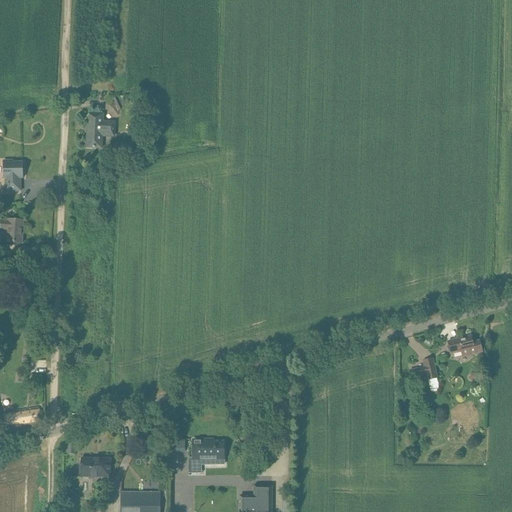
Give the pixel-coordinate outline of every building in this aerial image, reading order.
[(87,133),(86,148),(101,149),(102,134),(114,135),(114,123),(103,123),(103,115),(90,114),(89,133),(87,133)] [(13,161),(3,162),(3,179),(5,179),(5,192),(8,192),(21,191),(20,172),(22,172),(23,172),(22,163),(13,163),(13,161)] [(7,232),(7,243),(22,244),(23,222),(8,221),(8,222),(1,221),(1,231),(7,232)] [(448,342),(451,357),(461,354),(462,359),(483,354),(479,341),(472,343),(471,336),(448,342)] [(410,371),(413,380),(426,376),(427,382),(438,379),(433,359),(423,361),(424,367),(410,371)] [(405,412),(401,412),(402,421),(427,420),(426,403),(404,404),(405,412)] [(39,408),(5,412),(5,415),(5,421),(6,428),(30,425),(31,426),(41,424),(39,408)] [(208,440),(193,441),(193,466),(224,466),(224,442),(208,443),(208,440)] [(81,478),(110,478),(110,459),(81,459),(81,478)] [(271,511),(272,486),(254,486),(254,497),(240,497),(239,511),(271,511)] [(120,511),(159,511),(159,493),(121,493),(120,511)]
